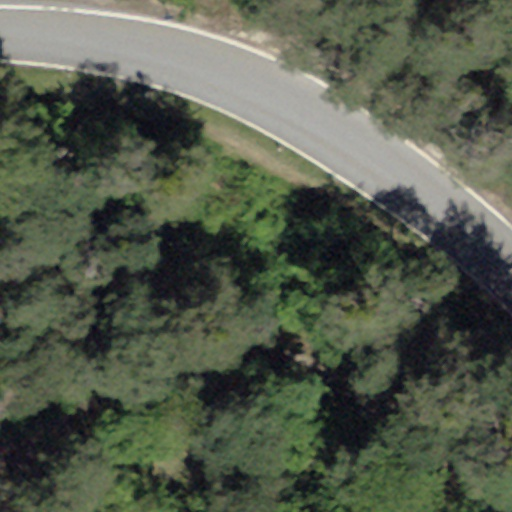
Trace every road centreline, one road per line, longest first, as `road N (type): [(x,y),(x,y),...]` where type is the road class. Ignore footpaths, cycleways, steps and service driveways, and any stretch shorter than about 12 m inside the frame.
road 1 (unclassified): [(0,35),(88,40),(191,61),(287,102),(417,185),(511,268)]
road 2 (track): [(115,380),(175,357),(511,467)]
road 3 (track): [(0,475),(115,380)]
